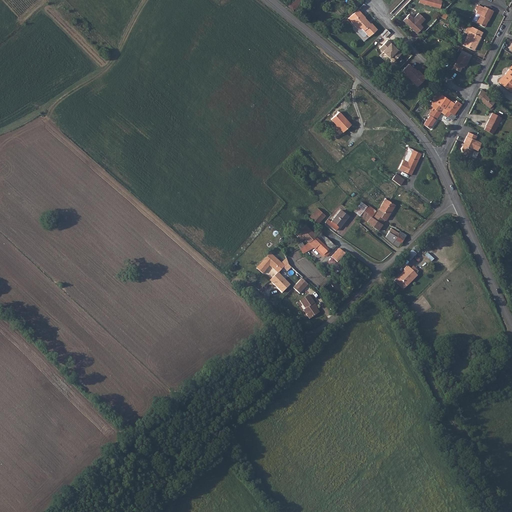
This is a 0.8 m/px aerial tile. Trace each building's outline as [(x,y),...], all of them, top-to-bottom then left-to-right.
[(436,0),(419,0),(418,3),(442,9),(443,5),(441,5),(442,2),(436,0)] [(293,11),(300,6),(297,1),(290,6),(293,11)] [(492,10),(484,6),(483,7),(479,5),(475,13),(479,14),(475,23),(484,27),(487,20),(486,20),(486,19),(487,18),(488,19),(492,10)] [(366,17),(363,13),(352,22),(359,30),(362,27),(370,37),(378,29),(373,23),(372,24),(366,17)] [(408,14),(402,21),(411,29),(412,28),(413,30),(416,34),(422,27),(419,24),(424,19),(418,13),(413,18),(408,14)] [(480,36),(480,35),(481,31),(470,26),(466,34),(467,35),(462,45),(473,50),(480,36)] [(392,43),(388,40),(380,48),(394,62),(402,54),(398,50),(397,51),(396,49),(391,44),(392,43)] [(463,64),(465,65),(466,66),(471,54),(461,50),(453,68),(459,72),(462,67),(463,64)] [(409,65),(402,71),(408,77),(415,69),(414,69),(409,65)] [(504,74),(505,75),(499,83),(508,90),(511,84),(511,66),(510,70),(509,69),(504,74)] [(415,69),(408,77),(418,87),(426,78),(420,72),(419,73),(415,69)] [(440,83),(436,80),(432,86),(436,89),(440,83)] [(485,94),(485,92),(480,89),(478,94),(476,97),(491,109),(493,107),(491,104),(493,102),(485,94)] [(434,101),(453,115),(458,108),(460,105),(456,101),(452,106),(448,103),(450,99),(438,91),(434,99),(435,100),(434,101)] [(434,101),(433,102),(429,108),(432,110),(429,116),(430,116),(424,125),(430,129),(441,112),(452,120),(455,116),(453,115),(434,101)] [(339,112),(331,119),(336,125),(342,132),(350,126),(345,120),(346,120),(339,112)] [(497,125),(501,117),(492,112),(488,119),(497,125)] [(488,119),(485,126),(484,130),(493,134),(497,125),(488,119)] [(339,135),(342,132),(336,125),(333,127),(339,135)] [(468,133),(466,136),(465,137),(462,143),(464,143),(464,145),(463,144),(462,145),(471,150),(472,149),(476,151),(480,144),(474,140),(475,137),(468,133)] [(471,150),(462,145),(460,149),(461,153),(463,154),(465,155),(469,153),(470,151),(471,151),(471,150)] [(408,180),(422,151),(418,149),(414,157),(411,155),(409,158),(406,157),(401,166),(400,166),(398,170),(402,172),(400,176),(408,180)] [(377,208),(374,211),(371,216),(364,211),(358,217),(367,225),(372,228),(379,232),(394,207),(386,201),(384,200),(378,208),(377,208)] [(371,216),(374,211),(367,206),(364,211),(371,216)] [(358,217),(364,211),(359,208),(355,214),(358,217)] [(308,220),(317,227),(325,217),(316,210),(308,220)] [(347,217),(340,212),(329,226),(336,231),(339,226),(340,227),(347,217)] [(317,227),(308,220),(304,226),(311,234),(317,227)] [(309,243),(315,237),(311,234),(304,226),(296,236),(301,240),(303,238),(309,243)] [(402,234),(399,238),(396,242),(401,244),(407,238),(402,234)] [(325,253),(327,252),(329,254),(334,248),(330,244),(327,241),(321,236),(319,240),(315,237),(309,243),(308,244),(315,252),(316,251),(325,258),(327,256),(325,253)] [(417,243),(414,246),(417,252),(422,247),(417,243)] [(405,256),(410,261),(417,252),(414,246),(405,256)] [(343,256),(338,251),(333,257),(339,262),(343,256)] [(282,268),(268,254),(255,267),(261,273),(268,266),(276,274),(277,274),(282,268)] [(339,262),(333,257),(330,260),(336,265),(339,262)] [(408,266),(404,269),(405,270),(395,281),(401,286),(404,283),(408,286),(418,275),(417,274),(411,269),(408,266)] [(290,285),(277,274),(276,274),(269,283),(272,286),(273,285),(283,294),(290,285)] [(307,285),(302,279),(293,288),(300,294),(307,285)] [(314,304),(308,296),(299,302),(305,310),(303,312),(309,321),(319,314),(313,305),(314,304)]
